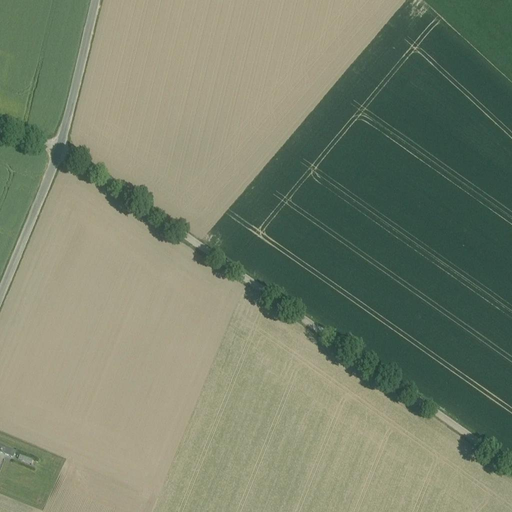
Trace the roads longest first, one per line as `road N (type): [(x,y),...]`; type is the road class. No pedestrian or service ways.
road 1 (unclassified): [(511,464),(60,150)]
road 2 (unclassified): [(0,300),(60,150)]
road 3 (unclassified): [(60,150),(96,0)]
